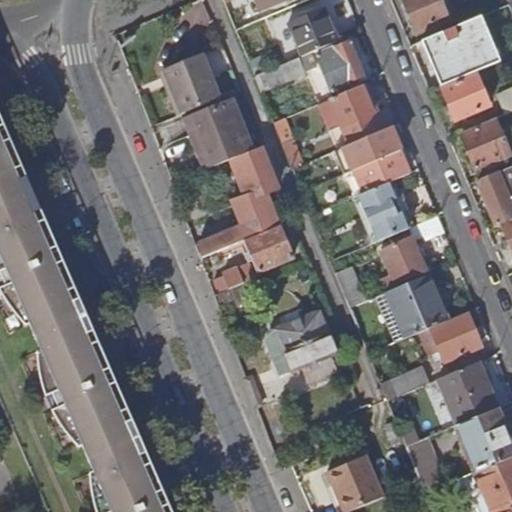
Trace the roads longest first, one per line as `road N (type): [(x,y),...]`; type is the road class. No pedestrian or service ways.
road 1 (tertiary): [(271,511),(78,51),(75,0)]
road 2 (tertiary): [(1,26),(33,56),(222,511)]
road 3 (residential): [(377,397),(215,0)]
road 4 (residential): [(511,346),(365,0)]
